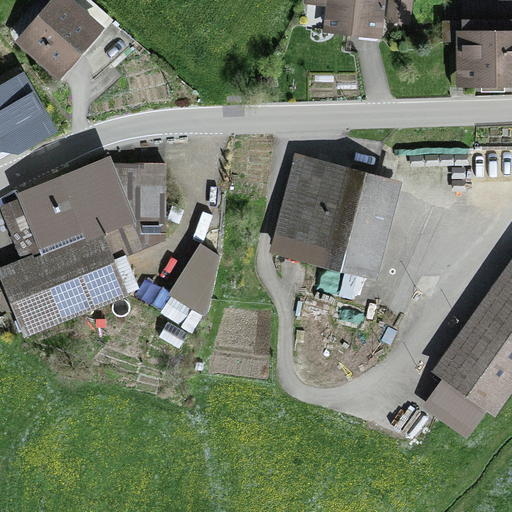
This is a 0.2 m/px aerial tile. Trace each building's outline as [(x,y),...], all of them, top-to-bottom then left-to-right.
[(58,73),(109,17),(92,1),(80,14),(66,0),(49,0),(55,4),(22,40),(58,73)] [(382,0),(310,0),(310,3),(331,5),(329,29),(379,35),(382,0)] [(410,0),(391,0),(389,21),(408,23),(410,0)] [(511,0),(463,0),(463,25),(443,25),(443,42),(463,42),(463,81),(511,80),(511,0)] [(25,75),(0,90),(0,146),(49,118),(25,75)] [(163,236),(164,218),(135,217),(136,180),(137,163),(111,159),(109,155),(43,183),(42,181),(0,198),(0,211),(21,259),(0,268),(0,277),(22,330),(124,287),(111,257),(163,236)] [(335,170),(328,195),(290,184),(274,242),(372,268),(394,185),(335,170)] [(164,218),(165,181),(136,180),(135,217),(164,218)] [(230,260),(209,246),(175,297),(210,320),(216,310),(230,260)] [(511,277),(444,374),(492,409),(511,381),(511,277)]
